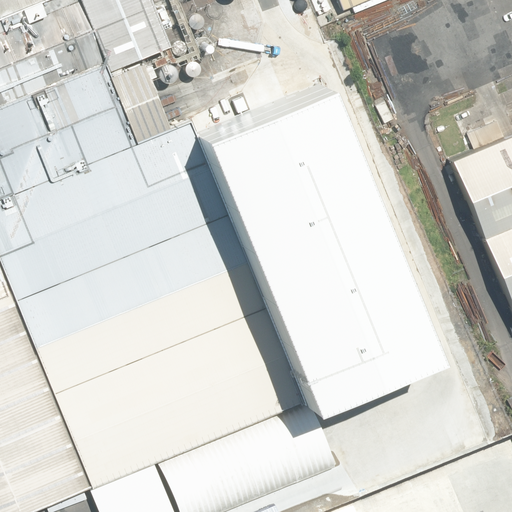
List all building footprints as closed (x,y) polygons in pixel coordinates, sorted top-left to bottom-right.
[(0,198),(141,143),(111,71),(81,0),(40,0),(0,16),(0,198)] [(0,0),(0,16),(40,0),(81,0),(111,71),(148,56),(174,46),(154,0),(0,0)] [(373,0),(336,0),(342,13),(373,0)] [(206,16),(204,14),(202,13),(200,13),(198,13),(196,14),(194,16),(193,18),(193,20),(194,22),(195,24),(197,26),(199,26),(202,26),(204,25),(205,24),(206,22),(207,20),(207,18),(206,16)] [(187,45),(186,43),(184,42),(182,42),(180,42),(178,43),(176,45),(175,47),(175,49),(176,51),(177,53),(179,54),(181,55),(183,55),(185,54),(187,53),(188,51),(189,49),(188,47),(187,45)] [(148,56),(111,71),(141,143),(178,128),(148,56)] [(201,65),(200,63),(198,62),(196,62),(194,62),(192,63),(190,65),(189,67),(189,69),(190,71),(191,73),(193,75),(195,75),(197,75),(199,74),(201,73),(202,71),(202,69),(202,67),(201,65)] [(179,82),(181,80),(183,77),(183,74),(182,71),(181,69),(179,67),(176,66),(173,65),(170,66),(168,68),(166,70),(165,73),(165,76),(166,79),(168,81),(170,83),(173,83),(176,83),(179,82)] [(511,114),(435,146),(511,333),(511,69),(509,70),(511,76),(511,114)] [(202,143),(307,398),(346,382),(337,361),(387,342),(295,108),(202,143)] [(353,111),(333,119),(349,158),(368,151),(353,111)] [(0,198),(0,264),(91,488),(307,398),(202,143),(193,122),(178,128),(141,143),(0,198)] [(340,167),(347,186),(367,178),(360,159),(340,167)] [(0,511),(29,511),(91,488),(0,264),(0,511)]
